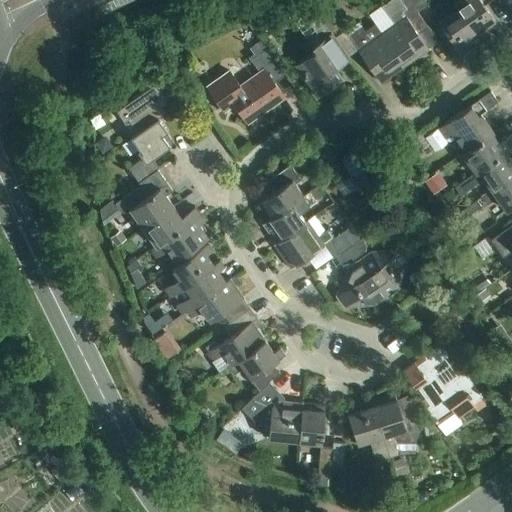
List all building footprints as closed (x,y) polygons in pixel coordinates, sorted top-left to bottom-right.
[(331,34),(307,0),(302,0),(296,5),(321,41),(312,47),(314,50),(293,65),(316,97),(342,80),(334,69),(349,59),(331,34)] [(323,0),(307,0),(331,34),(342,26),(323,0)] [(394,24),(381,33),(404,66),(429,49),(413,28),(423,21),(417,12),(408,0),(389,0),(381,6),(394,24)] [(424,0),(408,0),(417,12),(427,4),(424,0)] [(458,0),(454,3),(457,8),(476,33),(494,19),(484,4),(489,0),(458,0)] [(476,33),(457,8),(447,15),(440,5),(431,11),(459,51),(479,37),(476,33)] [(404,66),(381,33),(374,23),(364,31),(358,22),(344,31),(380,83),(404,66)] [(259,72),(240,86),(230,71),(207,87),(224,111),(234,104),(247,122),(283,96),(274,82),(285,75),(266,48),(250,60),(259,72)] [(160,80),(168,92),(180,83),(171,72),(160,80)] [(127,119),(137,132),(158,118),(165,113),(158,104),(166,99),(155,83),(116,111),(124,122),(127,119)] [(464,151),(492,133),(493,132),(480,114),(498,102),(490,91),(425,137),(435,151),(454,137),(464,151)] [(128,168),(138,182),(157,169),(159,168),(152,158),(173,143),(165,132),(167,131),(158,118),(137,132),(130,136),(139,149),(137,151),(142,158),(128,168)] [(461,154),(474,172),(505,152),(511,147),(511,134),(499,144),(492,133),(464,151),(461,154)] [(102,152),(111,146),(105,137),(96,143),(102,152)] [(372,190),(368,183),(393,165),(385,154),(377,159),(366,142),(341,160),(350,172),(335,183),(351,205),(372,190)] [(483,179),(491,190),(511,174),(511,161),(505,152),(474,172),(454,187),(460,195),(483,179)] [(258,202),(269,219),(303,195),(295,184),(301,180),(290,164),(268,180),(275,190),(258,202)] [(130,209),(143,227),(173,206),(165,195),(172,190),(157,169),(138,182),(141,185),(137,188),(137,187),(114,203),(120,211),(125,212),(130,209)] [(446,185),(437,172),(424,182),(433,194),(446,185)] [(511,174),(491,190),(481,196),(487,204),(496,198),(505,210),(511,205),(511,174)] [(263,223),(276,242),(305,221),(299,212),(316,200),(309,191),(303,195),(269,219),(263,223)] [(457,213),(461,220),(481,206),(476,200),(457,213)] [(143,227),(156,245),(200,215),(195,207),(181,217),(173,206),(143,227)] [(200,215),(156,245),(150,250),(156,258),(166,250),(174,261),(208,238),(199,225),(205,221),(200,215)] [(305,221),(276,242),(274,244),(291,268),(324,245),(333,258),(335,257),(350,246),(360,239),(350,226),(334,237),(328,229),(318,236),(307,220),(305,221)] [(511,250),(511,224),(490,240),(503,257),(511,250)] [(120,231),(111,237),(116,245),(125,239),(120,231)] [(372,231),(365,236),(370,243),(377,238),(372,231)] [(361,238),(360,239),(350,246),(358,256),(365,251),(366,245),(361,238)] [(170,297),(185,286),(213,265),(206,255),(212,250),(208,244),(172,269),(178,278),(164,288),(170,297)] [(351,261),(358,256),(350,246),(335,257),(340,264),(345,260),(351,261)] [(371,253),(361,260),(385,295),(396,287),(408,262),(400,250),(371,253)] [(126,266),(131,272),(141,265),(136,259),(126,266)] [(182,313),(186,310),(225,281),(218,271),(224,267),(219,260),(213,265),(185,286),(190,294),(175,305),(182,313)] [(385,295),(361,260),(350,268),(338,293),(346,305),(374,302),(385,295)] [(464,285),(472,296),(490,283),(482,272),(464,285)] [(222,312),(229,322),(250,307),(234,285),(240,281),(235,274),(225,281),(186,310),(191,318),(202,310),(210,321),(222,312)] [(223,353),(231,363),(265,340),(264,339),(264,340),(255,328),(261,323),(250,307),(229,322),(222,327),(229,336),(207,352),(213,361),(223,353)] [(168,323),(161,314),(152,320),(159,329),(168,323)] [(181,349),(167,330),(153,340),(166,359),(181,349)] [(243,368),(259,390),(268,381),(279,373),(272,363),(284,355),(280,348),(273,352),(265,340),(231,363),(227,366),(233,375),(243,368)] [(435,374),(437,373),(432,366),(447,355),(440,344),(423,355),(426,359),(416,365),(414,362),(402,370),(415,388),(417,387),(429,404),(425,407),(435,422),(436,422),(445,436),(462,424),(457,418),(473,406),(477,410),(485,405),(480,398),(482,396),(463,370),(443,384),(435,374)] [(268,438),(299,441),(302,403),(282,401),(282,405),(274,404),(273,405),(269,401),(279,392),(268,381),(259,390),(243,405),(253,415),(250,418),(256,424),(269,425),(268,438)] [(380,403),(372,406),(390,457),(400,454),(396,443),(414,443),(418,432),(414,418),(404,422),(395,394),(379,399),(380,403)] [(390,457),(372,406),(371,401),(346,409),(357,443),(373,438),(376,448),(372,450),(376,462),(390,457)] [(302,403),(299,441),(321,443),(324,405),(302,403)] [(28,427),(22,416),(11,422),(18,433),(28,427)] [(219,442),(227,431),(223,428),(215,439),(219,442)] [(317,476),(329,477),(330,467),(343,468),(345,443),(333,442),(332,448),(320,447),(317,476)] [(59,465),(52,469),(58,478),(65,473),(59,465)]
